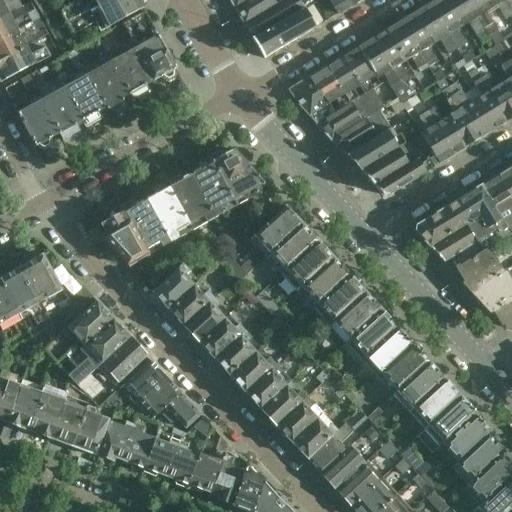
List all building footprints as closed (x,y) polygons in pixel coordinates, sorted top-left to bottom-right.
[(0,0),(0,18),(8,13),(4,6),(15,0),(0,0)] [(108,0),(79,0),(59,11),(66,23),(89,10),(88,8),(95,3),(97,6),(108,0)] [(100,32),(143,8),(138,0),(108,0),(97,6),(99,10),(91,14),(89,10),(66,23),(72,34),(94,22),(100,32)] [(229,0),(235,9),(250,0),(229,0)] [(250,0),(235,9),(244,25),(284,0),(250,0)] [(284,0),(244,25),(253,41),(305,9),(318,0),(284,0)] [(327,0),(337,15),(352,5),(348,0),(327,0)] [(445,0),(436,0),(429,5),(457,50),(465,45),(457,31),(462,27),(445,0)] [(464,0),(445,0),(462,27),(467,24),(476,38),(485,33),(464,0)] [(464,0),(485,33),(494,47),(503,42),(485,14),(491,10),(484,0),(464,0)] [(511,12),(504,0),(484,0),(491,10),(496,7),(505,21),(509,18),(511,23),(511,12)] [(429,5),(414,14),(434,45),(439,42),(448,56),(457,50),(429,5)] [(253,41),(264,59),(316,27),(305,9),(253,41)] [(0,18),(0,39),(39,18),(35,10),(26,15),(13,22),(8,13),(0,18)] [(434,45),(414,14),(400,22),(428,68),(436,62),(428,48),(434,45)] [(0,39),(0,60),(26,46),(22,39),(35,31),(43,27),(39,18),(0,39)] [(57,27),(53,20),(46,24),(50,31),(57,27)] [(400,22),(386,31),(405,62),(410,59),(419,73),(428,68),(400,22)] [(118,41),(125,37),(118,26),(113,29),(118,41)] [(62,35),(57,27),(50,31),(54,39),(62,35)] [(386,31),(372,40),(390,71),(392,70),(405,93),(413,88),(408,80),(399,66),(405,62),(386,31)] [(158,36),(132,50),(151,84),(160,78),(162,80),(166,82),(173,79),(175,73),(173,71),(175,70),(158,36)] [(96,40),(88,45),(94,54),(101,50),(96,40)] [(372,40),(357,49),(375,76),(376,79),(382,75),(386,81),(397,99),(401,105),(408,100),(405,94),(405,93),(392,70),(390,71),(372,40)] [(511,47),(507,40),(498,46),(502,54),(511,47)] [(0,80),(1,83),(49,57),(44,47),(31,55),(26,46),(0,60),(0,80)] [(502,54),(498,46),(484,54),(488,60),(501,53),(502,54)] [(357,49),(341,59),(350,73),(359,87),(365,94),(372,90),(374,89),(372,86),(370,86),(367,81),(375,76),(357,49)] [(132,50),(109,63),(128,96),(131,102),(148,92),(145,87),(151,84),(132,50)] [(459,55),(462,60),(463,60),(466,65),(470,63),(470,62),(473,60),(467,50),(459,55)] [(73,51),(66,56),(72,66),(80,62),(73,51)] [(341,59),(325,69),(333,82),(344,96),(359,87),(350,73),(341,59)] [(462,67),(463,68),(466,65),(463,60),(462,60),(453,66),(456,71),(462,67)] [(511,100),(511,69),(508,62),(500,67),(508,79),(502,83),(511,100)] [(109,63),(87,75),(105,108),(107,111),(113,112),(119,108),(123,102),(121,100),(128,96),(109,63)] [(507,123),(476,71),(470,63),(466,65),(463,68),(481,96),(474,100),(493,131),(507,123)] [(51,64),(35,73),(43,87),(59,78),(51,64)] [(478,70),(476,71),(507,123),(511,119),(511,100),(502,83),(496,87),(483,67),(478,70)] [(325,69),(309,79),(317,92),(328,105),(334,101),(340,109),(350,103),(344,96),(333,82),(325,69)] [(444,78),(439,71),(432,75),(437,83),(444,78)] [(87,75),(64,88),(83,121),(86,127),(86,126),(102,118),(98,113),(105,108),(87,75)] [(423,91),(437,83),(432,75),(418,84),(423,91)] [(28,77),(20,81),(26,93),(34,88),(28,77)] [(328,105),(317,92),(309,79),(292,89),(290,94),(297,104),(315,124),(333,113),(328,105)] [(443,80),(437,84),(454,113),(447,117),(466,148),(480,139),(448,88),(443,80)] [(480,139),(493,131),(474,100),(468,104),(461,91),(456,84),(448,88),(480,139)] [(64,88),(41,101),(59,134),(62,140),(78,131),(75,126),(83,121),(64,88)] [(422,104),(434,95),(430,88),(417,96),(422,104)] [(333,113),(315,124),(330,140),(379,111),(383,108),(372,90),(365,94),(362,95),(357,99),(350,103),(340,109),(333,113)] [(426,146),(438,165),(452,156),(426,112),(424,113),(415,97),(406,103),(411,112),(414,110),(426,130),(419,134),(420,135),(412,140),(418,151),(426,146)] [(41,101),(18,113),(35,147),(38,146),(39,148),(44,150),(51,146),(51,140),(50,139),(59,134),(41,101)] [(452,156),(466,148),(447,117),(441,121),(433,108),(426,112),(452,156)] [(379,111),(330,140),(345,157),(390,130),(379,111)] [(345,157),(359,172),(397,149),(392,139),(395,137),(390,130),(345,157)] [(359,172),(372,186),(407,166),(402,157),(405,155),(401,147),(397,149),(359,172)] [(264,185),(233,152),(226,156),(224,154),(220,153),(209,159),(236,207),(251,199),(248,194),(264,185)] [(215,220),(236,207),(209,159),(200,164),(198,169),(199,171),(190,176),(215,220)] [(417,160),(407,166),(372,186),(381,195),(387,196),(436,167),(431,159),(420,165),(417,160)] [(511,167),(496,176),(511,202),(511,167)] [(170,187),(168,188),(193,232),(215,220),(190,176),(181,181),(170,187)] [(511,202),(496,176),(480,186),(510,234),(511,232),(511,202)] [(480,186),(458,200),(471,221),(478,217),(486,229),(494,243),(502,238),(510,234),(480,186)] [(155,196),(146,201),(170,244),(193,232),(168,188),(167,189),(155,196)] [(263,203),(269,216),(279,211),(273,198),(263,203)] [(414,232),(429,247),(471,221),(458,200),(415,226),(414,232)] [(132,202),(121,208),(145,251),(159,243),(162,249),(170,244),(146,201),(137,206),(136,204),(132,202)] [(128,268),(148,256),(145,251),(121,208),(112,213),(110,218),(111,220),(101,226),(106,235),(103,236),(103,240),(128,268)] [(300,225),(284,208),(248,241),(264,258),(300,225)] [(451,258),(457,267),(487,247),(494,243),(486,229),(478,217),(471,221),(429,247),(443,263),(451,258)] [(232,222),(220,228),(226,239),(238,232),(232,222)] [(316,242),(300,225),(264,258),(274,268),(263,278),(258,273),(246,284),(258,296),(280,275),(316,242)] [(332,260),(316,242),(280,275),(296,292),(332,260)] [(487,247),(457,267),(456,267),(460,276),(465,282),(463,284),(470,292),(505,270),(505,269),(502,271),(487,247)] [(29,263),(20,268),(48,318),(54,332),(63,324),(66,322),(57,306),(67,301),(64,296),(42,256),(39,257),(36,255),(29,259),(29,263)] [(226,255),(220,262),(239,282),(258,263),(252,257),(240,269),(226,255)] [(296,292),(312,309),(348,277),(332,260),(296,292)] [(182,266),(152,293),(168,310),(194,286),(191,283),(185,277),(189,273),(182,266)] [(0,279),(0,283),(21,321),(30,315),(36,325),(48,318),(20,268),(10,274),(9,271),(0,275),(0,278),(0,279)] [(153,268),(145,273),(148,278),(156,273),(153,268)] [(470,292),(489,312),(511,297),(511,280),(505,270),(470,292)] [(364,294),(348,277),(312,309),(329,327),(364,294)] [(72,282),(66,288),(71,294),(78,289),(72,282)] [(21,321),(0,283),(0,325),(3,323),(7,330),(0,334),(1,335),(5,342),(17,335),(12,326),(21,321)] [(194,286),(168,310),(183,327),(214,299),(208,292),(203,296),(197,289),(194,286)] [(245,300),(246,299),(247,300),(252,295),(245,288),(239,294),(245,300)] [(380,311),(364,294),(329,327),(344,344),(380,311)] [(258,303),(252,295),(247,300),(253,308),(258,303)] [(496,318),(502,325),(503,324),(506,330),(511,330),(511,297),(489,312),(490,313),(492,312),(496,318)] [(214,299),(183,327),(199,344),(225,320),(222,316),(216,309),(220,306),(214,299)] [(66,328),(63,324),(54,332),(55,333),(49,338),(52,341),(43,350),(56,363),(75,346),(79,342),(82,346),(98,333),(94,329),(109,316),(96,302),(66,328)] [(278,311),(272,317),(281,327),(288,320),(278,311)] [(396,328),(380,311),(344,344),(360,361),(396,328)] [(129,338),(109,316),(94,329),(98,333),(82,346),(79,342),(75,346),(78,351),(78,367),(68,376),(76,385),(85,378),(96,367),(129,338)] [(225,320),(199,344),(207,353),(214,361),(245,332),(238,325),(234,329),(228,323),(225,320)] [(275,321),(266,330),(272,336),(281,328),(275,321)] [(294,327),(289,332),(298,342),(303,337),(294,327)] [(411,345),(410,344),(396,328),(360,361),(376,378),(411,345)] [(245,332),(214,361),(229,377),(256,353),(253,350),(247,343),(251,339),(245,332)] [(147,357),(129,338),(96,367),(114,387),(147,357)] [(5,343),(1,345),(4,352),(9,350),(5,343)] [(311,343),(304,350),(313,359),(320,353),(311,343)] [(376,378),(392,395),(428,363),(419,354),(411,345),(376,378)] [(256,353),(229,377),(244,394),(275,366),(269,360),(265,363),(259,356),(256,353)] [(166,378),(151,362),(124,385),(133,395),(129,398),(135,405),(139,402),(166,378)] [(443,380),(428,363),(392,395),(408,413),(443,380)] [(275,366),(244,394),(260,411),(287,387),(283,383),(278,376),(282,373),(275,366)] [(322,372),(310,382),(316,389),(315,390),(315,391),(329,378),(328,378),(322,372)] [(0,420),(5,423),(19,384),(0,377),(0,420)] [(180,394),(166,378),(139,402),(154,418),(160,413),(180,394)] [(315,391),(321,397),(335,385),(334,384),(329,378),(315,391)] [(459,397),(443,380),(408,413),(423,430),(459,397)] [(5,423),(27,431),(41,392),(19,384),(5,423)] [(287,387),(260,411),(276,427),(306,399),(300,392),(296,397),(290,390),(287,387)] [(27,431),(50,439),(64,401),(41,392),(27,431)] [(201,416),(180,394),(160,413),(171,425),(177,420),(186,430),(201,416)] [(423,430),(440,448),(474,416),(475,415),(459,397),(423,430)] [(306,399),(276,427),(291,444),(317,420),(314,417),(309,410),(313,406),(306,399)] [(50,439),(73,448),(87,411),(87,409),(64,401),(50,439)] [(377,409),(367,419),(372,425),(383,415),(377,409)] [(87,411),(73,448),(95,456),(108,419),(87,411)] [(440,448),(439,449),(454,466),(487,436),(489,433),(474,416),(440,448)] [(203,420),(193,429),(207,440),(211,428),(203,420)] [(317,420),(291,444),(307,461),(338,433),(331,425),(326,430),(321,424),(317,420)] [(111,424),(99,457),(114,463),(115,459),(122,461),(135,426),(127,423),(125,429),(111,424)] [(143,474),(155,440),(142,436),(145,430),(135,426),(122,461),(128,463),(130,469),(143,474)] [(307,461),(320,476),(347,452),(341,445),(353,434),(345,426),(338,433),(307,461)] [(369,430),(365,434),(372,441),(376,437),(369,430)] [(487,436),(454,466),(451,469),(467,486),(499,457),(503,454),(487,436)] [(200,456),(187,490),(200,494),(205,492),(211,494),(225,459),(228,446),(219,437),(212,460),(200,456)] [(155,440),(143,474),(156,478),(161,476),(167,478),(180,443),(172,440),(169,445),(155,440)] [(180,443),(167,478),(174,480),(176,486),(187,490),(200,456),(187,452),(189,446),(180,443)] [(389,444),(379,453),(387,462),(397,453),(389,444)] [(320,476),(336,492),(366,465),(350,448),(347,452),(320,476)] [(409,448),(401,456),(404,460),(414,471),(422,463),(409,448)] [(511,471),(499,457),(467,486),(463,489),(479,507),(508,479),(511,476),(511,471)] [(232,506),(244,474),(245,473),(231,468),(233,462),(225,459),(211,494),(219,497),(217,501),(232,506)] [(403,461),(395,469),(403,477),(411,469),(403,461)] [(424,463),(415,471),(421,477),(430,469),(424,463)] [(336,492),(351,509),(382,480),(367,464),(366,465),(336,492)] [(232,506),(247,511),(254,511),(264,484),(255,474),(244,474),(232,506)] [(418,476),(412,481),(420,489),(425,484),(418,476)] [(479,507),(473,511),(505,511),(511,506),(511,483),(508,479),(479,507)] [(351,509),(353,511),(379,511),(397,496),(382,480),(351,509)] [(289,511),(264,484),(254,511),(289,511)] [(442,511),(447,508),(433,492),(428,497),(437,507),(433,511),(434,511),(442,511)] [(379,511),(411,511),(397,496),(379,511)] [(452,499),(447,505),(453,511),(463,511),(464,511),(452,499)]
